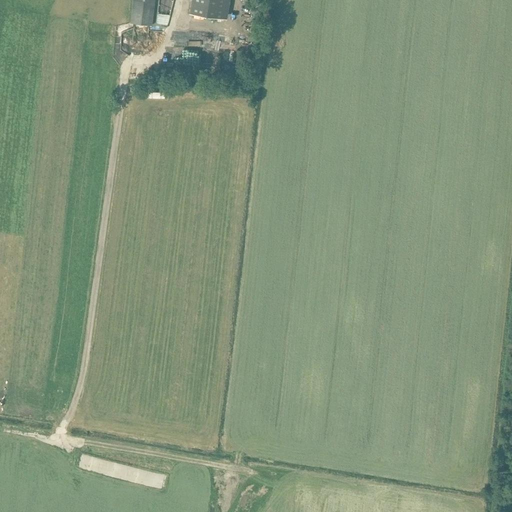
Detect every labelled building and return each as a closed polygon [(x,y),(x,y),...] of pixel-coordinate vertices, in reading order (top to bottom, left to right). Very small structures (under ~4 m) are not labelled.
[(131,0),(129,22),(150,24),(153,0),(131,0)] [(157,28),(166,29),(173,0),(158,0),(156,28),(157,28)] [(227,19),(230,0),(191,0),(190,13),(227,19)] [(261,35),(262,11),(252,10),(251,35),(261,35)] [(181,33),(182,44),(196,43),(195,33),(181,33)]
